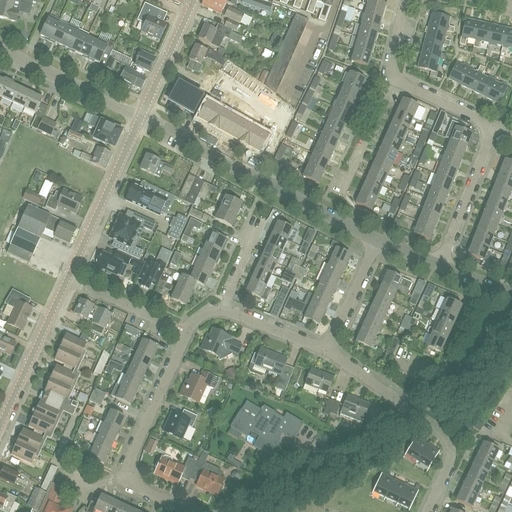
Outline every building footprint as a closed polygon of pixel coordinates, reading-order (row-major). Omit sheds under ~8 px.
[(21,3),(32,6),(37,7),(39,0),(19,0),(20,1),(13,0),(0,0),(0,2),(0,18),(16,22),(21,3)] [(225,6),(225,5),(215,0),(204,0),(202,5),(224,16),(240,23),(244,15),(239,12),(225,6)] [(258,0),(242,0),(242,3),(269,12),(272,5),(258,0)] [(314,12),(317,0),(309,0),(307,10),(314,12)] [(332,0),(318,0),(324,2),(319,17),(326,20),(332,0)] [(369,0),(368,0),(369,1),(366,0),(363,0),(362,4),(367,6),(365,12),(382,17),(386,5),(369,0)] [(146,2),(137,19),(145,23),(141,31),(148,34),(148,36),(152,38),(153,37),(159,39),(167,24),(157,19),(157,17),(160,10),(146,2)] [(379,29),(382,17),(365,12),(362,24),(379,29)] [(450,17),(432,13),(429,26),(453,33),(454,32),(455,29),(449,27),(450,25),(448,24),(450,17)] [(296,14),(293,21),(306,27),(309,20),(296,14)] [(49,42),(59,20),(49,16),(40,36),(47,39),(46,41),(49,42)] [(340,33),(345,19),(339,17),(334,30),(340,33)] [(60,45),(69,25),(59,20),(49,42),(52,44),(53,42),(60,45)] [(227,20),(224,27),(236,32),(239,25),(227,20)] [(475,41),(479,23),(465,20),(461,40),(460,44),(465,46),(466,41),(468,41),(468,39),(475,41)] [(302,34),(306,27),(293,21),(290,29),(302,34)] [(489,44),(492,26),(479,23),(475,41),(474,47),(479,49),(480,44),(482,44),(482,42),(489,44)] [(375,42),(379,29),(362,24),(358,37),(375,42)] [(77,33),(79,30),(69,25),(60,45),(67,48),(66,50),(69,51),(77,33)] [(231,32),(232,31),(218,25),(215,30),(211,28),(210,30),(204,27),(198,39),(210,44),(219,49),(224,37),(240,44),(241,41),(244,41),(245,39),(242,38),(231,32)] [(446,38),(445,38),(446,32),(453,34),(453,33),(429,26),(425,40),(449,47),(450,42),(445,41),(446,38)] [(503,47),(506,29),(492,26),(489,44),(488,46),(495,47),(495,45),(503,47)] [(299,42),(302,34),(290,29),(286,36),(299,42)] [(510,48),(511,48),(511,29),(506,29),(503,47),(501,54),(506,55),(507,50),(509,50),(510,48)] [(334,30),(331,41),(342,44),(343,43),(339,42),(337,41),(340,33),(334,30)] [(79,54),(87,38),(77,33),(69,51),(72,53),(73,51),(79,54)] [(296,49),(299,42),(286,36),(283,43),(296,49)] [(372,54),(375,42),(358,37),(355,49),(372,54)] [(88,60),(97,42),(87,38),(79,54),(86,57),(85,59),(88,60)] [(98,39),(97,42),(88,60),(91,62),(92,60),(99,63),(104,52),(110,55),(115,44),(109,41),(108,43),(98,39)] [(442,52),(441,52),(443,45),(449,47),(425,40),(421,54),(445,60),(446,55),(442,54),(442,52)] [(342,46),(342,44),(331,41),(328,50),(334,52),(335,50),(336,44),(342,46)] [(293,56),(296,49),(283,43),(280,50),(293,56)] [(200,65),(203,58),(205,59),(206,58),(214,61),(222,67),(227,61),(207,48),(206,50),(195,46),(189,59),(191,60),(187,68),(199,73),(203,66),(200,65)] [(263,56),(273,60),(277,53),(267,49),(263,56)] [(368,66),(372,54),(355,49),(351,61),(368,66)] [(289,63),(293,56),(280,50),(277,57),(289,63)] [(132,63),(131,62),(131,60),(112,51),(110,56),(129,69),(132,63)] [(140,52),(138,58),(135,65),(150,71),(155,58),(140,52)] [(439,66),(437,65),(439,59),(445,61),(445,60),(421,54),(418,67),(437,73),(439,66)] [(146,78),(131,70),(129,69),(110,56),(109,57),(121,64),(117,70),(122,73),(119,79),(121,80),(120,82),(126,85),(127,83),(132,87),(133,86),(141,90),(146,78)] [(286,70),(289,63),(277,57),(273,65),(286,70)] [(461,85),(469,69),(470,67),(464,64),(465,60),(459,57),(456,62),(448,78),(461,85)] [(104,68),(110,71),(115,61),(109,58),(104,68)] [(227,61),(221,71),(226,74),(232,65),(228,62),(227,61)] [(323,61),(318,73),(323,76),(329,64),(323,61)] [(232,65),(226,74),(231,78),(237,68),(232,65)] [(283,78),(286,70),(273,65),(270,72),(283,78)] [(461,85),(473,91),(481,75),(482,73),(484,69),(480,66),(477,72),(476,71),(475,72),(469,69),(461,85)] [(237,68),(231,78),(236,81),(242,72),(237,68)] [(242,72),(236,81),(241,85),(247,75),(242,72)] [(280,85),(283,78),(270,72),(267,79),(280,85)] [(349,73),(344,85),(360,92),(365,80),(349,73)] [(247,75),(241,85),(246,88),(252,78),(247,75)] [(486,98),(494,81),(495,80),(497,76),(495,75),(493,79),(489,76),(488,78),(481,75),(473,91),(486,98)] [(315,77),(313,83),(318,86),(321,80),(315,77)] [(0,96),(1,98),(8,83),(0,78),(0,96)] [(252,78),(246,88),(251,91),(257,82),(252,78)] [(275,95),(280,85),(267,79),(264,86),(275,95)] [(174,93),(169,101),(171,102),(170,104),(185,112),(186,110),(187,110),(192,113),(196,105),(202,108),(208,96),(202,93),(201,96),(190,90),(193,84),(184,80),(181,85),(179,84),(176,89),(174,93)] [(501,85),(494,81),(486,98),(499,104),(508,86),(502,83),(501,85)] [(257,82),(251,91),(256,95),(262,86),(262,85),(257,82)] [(13,103),(20,88),(8,83),(1,98),(13,103)] [(317,87),(318,86),(313,83),(307,94),(312,97),(314,92),(317,94),(320,88),(317,87)] [(355,103),(360,92),(344,85),(339,96),(355,103)] [(24,108),(31,93),(20,88),(13,103),(24,108)] [(43,99),(31,93),(24,108),(36,114),(43,99)] [(306,109),(312,97),(307,94),(301,106),(306,109)] [(350,115),(355,103),(339,96),(334,108),(350,115)] [(418,107),(408,102),(402,100),(397,111),(413,118),(418,107)] [(207,102),(198,119),(208,125),(218,108),(207,102)] [(311,112),(306,109),(301,106),(297,114),(295,118),(305,123),(311,112)] [(218,108),(208,125),(218,131),(228,114),(218,108)] [(345,126),(350,115),(334,108),(329,119),(345,126)] [(408,130),(413,118),(397,111),(392,123),(408,130)] [(432,125),(436,114),(431,112),(427,123),(432,125)] [(258,117),(263,121),(266,116),(261,113),(258,117)] [(228,114),(218,131),(228,136),(238,119),(228,114)] [(37,130),(43,119),(36,115),(31,127),(37,130)] [(439,115),(432,132),(437,135),(438,134),(440,135),(442,131),(439,130),(444,118),(439,115)] [(44,118),(44,119),(43,119),(37,130),(38,130),(51,136),(57,125),(44,118)] [(84,123),(77,119),(71,131),(79,134),(84,123)] [(238,119),(228,136),(238,142),(248,125),(238,119)] [(340,138),(345,126),(329,119),(324,131),(340,138)] [(101,120),(96,130),(99,131),(99,130),(119,139),(123,130),(101,120)] [(293,122),(289,129),(295,132),(299,134),(302,127),(293,122)] [(403,142),(408,131),(408,130),(392,123),(387,135),(403,142)] [(467,146),(471,135),(463,131),(465,128),(452,123),(446,138),(450,140),(467,146)] [(248,125),(238,142),(248,147),(257,130),(248,125)] [(257,130),(248,147),(258,153),(259,151),(264,142),(269,145),(270,145),(276,134),(276,132),(270,129),(270,130),(266,129),(263,133),(257,130)] [(291,139),(295,132),(289,129),(286,136),(291,139)] [(424,129),(421,135),(426,137),(429,131),(424,129)] [(70,131),(69,132),(67,130),(64,137),(59,143),(65,148),(67,145),(65,143),(67,139),(66,138),(67,136),(81,142),(83,136),(70,131)] [(115,148),(119,139),(99,130),(99,131),(96,130),(93,138),(115,148)] [(335,150),(340,138),(324,131),(319,142),(335,150)] [(432,147),(437,135),(432,132),(426,144),(432,147)] [(398,153),(403,142),(387,135),(382,146),(398,153)] [(421,150),(426,137),(421,135),(418,143),(416,148),(421,150)] [(462,158),(467,146),(450,140),(446,152),(462,158)] [(329,161),(335,150),(319,142),(313,154),(329,161)] [(281,145),(278,151),(284,154),(287,147),(281,145)] [(393,165),(398,153),(382,146),(377,158),(393,165)] [(105,169),(112,154),(98,148),(93,158),(82,154),(80,159),(105,169)] [(425,149),(422,156),(427,158),(430,151),(425,149)] [(280,161),(284,154),(278,151),(274,159),(280,161)] [(458,170),(462,158),(446,152),(441,164),(458,170)] [(324,173),(329,161),(313,154),(308,166),(324,173)] [(173,167),(165,164),(160,161),(146,155),(140,169),(153,175),(154,175),(160,177),(162,170),(170,174),(173,167)] [(426,160),(427,158),(422,156),(419,163),(424,165),(425,164),(427,165),(429,161),(426,160)] [(388,176),(393,165),(377,158),(372,169),(388,176)] [(413,168),(417,161),(411,158),(408,166),(413,168)] [(511,163),(504,160),(500,172),(511,176),(511,163)] [(453,182),(458,170),(441,164),(436,175),(453,182)] [(319,184),(324,173),(308,166),(303,177),(319,184)] [(382,188),(388,176),(372,169),(366,181),(382,188)] [(415,171),(412,179),(417,181),(420,174),(415,171)] [(511,190),(511,189),(511,176),(500,172),(495,184),(511,190)] [(178,198),(185,201),(195,178),(188,175),(178,198)] [(410,177),(408,176),(404,175),(401,182),(407,184),(410,177)] [(449,194),(453,182),(436,175),(432,187),(449,194)] [(194,206),(197,198),(204,182),(195,178),(185,201),(194,206)] [(415,189),(417,181),(412,179),(410,184),(409,186),(415,189)] [(377,200),(382,188),(366,181),(361,193),(377,200)] [(205,201),(209,191),(212,186),(204,182),(197,198),(205,201)] [(404,192),(407,184),(401,182),(398,190),(404,192)] [(146,183),(143,189),(133,185),(132,187),(130,187),(128,191),(129,192),(125,200),(159,216),(161,213),(166,200),(163,198),(166,192),(146,183)] [(507,202),(511,190),(495,184),(491,196),(507,202)] [(217,189),(212,186),(209,191),(215,194),(217,189)] [(444,206),(449,194),(432,187),(427,199),(444,206)] [(76,214),(83,199),(64,190),(62,194),(56,191),(53,197),(51,196),(46,207),(56,211),(58,206),(76,214)] [(34,194),(27,191),(24,198),(31,201),(34,194)] [(372,211),(377,200),(361,193),(356,204),(372,211)] [(413,198),(408,196),(405,195),(402,202),(408,205),(410,199),(413,200),(413,198)] [(502,214),(507,202),(491,196),(486,208),(502,214)] [(226,197),(221,208),(237,216),(240,209),(242,210),(244,205),(226,197)] [(395,198),(391,205),(397,207),(400,200),(395,198)] [(439,217),(444,206),(427,199),(423,211),(439,217)] [(405,212),(408,205),(402,202),(399,210),(405,212)] [(394,215),(397,207),(391,205),(388,213),(394,215)] [(76,228),(55,218),(28,206),(18,229),(11,245),(10,245),(7,252),(30,263),(33,256),(41,239),(45,230),(50,232),(51,232),(55,234),(54,237),(69,244),(76,228)] [(234,223),(237,216),(221,208),(216,220),(234,228),(236,224),(234,223)] [(498,226),(502,214),(486,208),(482,220),(498,226)] [(210,216),(192,209),(189,215),(207,222),(210,216)] [(435,229),(439,217),(423,211),(418,223),(435,229)] [(120,214),(114,227),(135,236),(140,226),(152,232),(156,223),(134,213),(131,220),(120,214)] [(180,236),(187,219),(178,215),(176,219),(173,218),(169,226),(180,236)] [(394,226),(393,230),(396,231),(398,228),(401,221),(396,218),(392,226),(394,226)] [(200,230),(210,235),(213,229),(191,219),(188,225),(200,230)] [(493,238),(498,226),(482,220),(477,232),(493,238)] [(278,223),(273,235),(287,241),(293,230),(278,223)] [(430,241),(435,229),(418,223),(414,235),(430,241)] [(242,241),(249,246),(259,231),(251,226),(242,241)] [(131,245),(135,236),(114,227),(109,238),(121,243),(118,250),(139,259),(143,251),(131,245)] [(489,250),(493,238),(477,232),(472,243),(489,250)] [(211,234),(208,240),(202,238),(200,243),(206,245),(220,252),(226,240),(211,234)] [(183,235),(181,241),(187,244),(190,238),(183,235)] [(282,253),(287,241),(273,235),(267,246),(282,253)] [(304,242),(302,247),(308,250),(310,245),(304,242)] [(484,262),(489,250),(472,243),(468,255),(484,262)] [(509,257),(511,248),(511,245),(508,244),(503,255),(509,257)] [(215,263),(220,252),(206,245),(200,257),(215,263)] [(277,264),(282,253),(267,246),(262,258),(277,264)] [(313,246),(311,252),(317,255),(322,257),(324,253),(323,251),(313,246)] [(302,247),(299,253),(305,256),(308,250),(302,247)] [(336,249),(331,261),(346,268),(351,256),(336,249)] [(127,266),(131,258),(116,252),(114,258),(103,253),(96,266),(117,275),(122,264),(127,266)] [(176,252),(173,258),(179,261),(182,255),(176,252)] [(311,252),(308,257),(314,260),(317,255),(311,252)] [(210,275),(215,263),(200,257),(195,268),(210,275)] [(184,263),(179,261),(173,258),(170,264),(176,267),(182,269),(184,263)] [(272,276),(277,264),(262,258),(257,269),(272,276)] [(507,262),(501,259),(498,267),(504,269),(507,262)] [(138,276),(144,264),(134,260),(132,267),(136,268),(133,274),(138,276)] [(340,279),(346,268),(331,261),(326,272),(340,279)] [(156,287),(166,266),(158,262),(156,266),(145,262),(138,279),(143,281),(140,287),(148,290),(152,282),(157,285),(156,287)] [(204,287),(210,275),(195,268),(190,279),(196,283),(204,287)] [(266,287),(272,276),(257,269),(252,281),(266,287)] [(293,271),(290,277),(296,280),(299,274),(293,271)] [(335,291),(340,279),(326,272),(320,284),(335,291)] [(412,284),(408,282),(388,273),(382,284),(406,295),(412,284)] [(162,274),(160,280),(166,283),(169,277),(162,274)] [(299,274),(296,280),(302,283),(305,277),(299,274)] [(191,294),(196,283),(190,279),(182,276),(176,287),(191,294)] [(186,306),(191,294),(176,287),(166,283),(160,280),(154,291),(161,294),(164,289),(169,292),(170,291),(174,293),(171,299),(186,306)] [(272,290),(266,287),(252,281),(246,292),(261,299),(267,302),(272,290)] [(330,302),(335,291),(320,284),(315,295),(330,302)] [(392,303),(397,292),(406,296),(406,295),(382,284),(377,296),(392,303)] [(283,287),(280,293),(287,296),(289,290),(283,287)] [(32,309),(27,307),(31,299),(26,297),(17,292),(8,306),(14,309),(7,324),(22,330),(32,309)] [(292,292),(289,297),(296,300),(298,295),(292,292)] [(414,292),(411,298),(417,301),(420,294),(414,292)] [(280,293),(275,304),(281,307),(287,296),(280,293)] [(324,314),(330,302),(315,295),(310,307),(324,314)] [(387,314),(392,303),(377,296),(372,307),(387,314)] [(423,296),(420,302),(426,304),(429,298),(423,296)] [(289,297),(284,309),(291,312),(296,300),(289,297)] [(415,306),(417,301),(411,298),(409,303),(415,306)] [(86,320),(87,317),(93,319),(91,323),(93,324),(104,329),(111,313),(81,299),(74,314),(86,320)] [(447,300),(442,311),(456,318),(461,307),(447,300)] [(424,310),(426,304),(420,302),(418,307),(424,310)] [(319,325),(324,314),(310,307),(304,319),(319,325)] [(381,326),(387,314),(372,307),(366,319),(381,326)] [(451,329),(456,318),(442,311),(437,322),(451,329)] [(414,327),(417,321),(420,316),(415,313),(412,319),(411,318),(409,324),(414,327)] [(409,324),(411,318),(405,315),(403,321),(409,324)] [(376,337),(381,326),(366,319),(361,331),(376,337)] [(406,330),(409,324),(403,321),(400,327),(397,333),(402,335),(405,329),(406,330)] [(446,340),(451,329),(437,322),(432,333),(446,340)] [(105,329),(104,329),(93,324),(90,330),(102,335),(105,329)] [(412,333),(414,327),(409,324),(406,330),(412,333)] [(126,325),(123,332),(135,337),(138,330),(126,325)] [(16,343),(0,336),(3,330),(0,328),(0,343),(0,344),(0,351),(10,356),(16,343)] [(205,341),(203,344),(201,349),(219,358),(223,349),(238,355),(242,346),(229,341),(231,338),(213,330),(207,342),(205,341)] [(371,349),(376,337),(361,331),(356,342),(371,349)] [(440,353),(446,340),(432,333),(426,346),(440,353)] [(87,344),(76,339),(66,335),(60,347),(81,357),(87,344)] [(397,347),(398,344),(400,340),(393,337),(390,344),(397,347)] [(151,359),(157,347),(142,340),(136,353),(151,359)] [(124,346),(121,344),(118,343),(115,350),(122,352),(124,346)] [(392,358),(397,347),(390,344),(385,355),(392,358)] [(81,357),(60,347),(54,360),(64,365),(62,369),(67,372),(69,367),(75,370),(81,357)] [(260,350),(258,355),(254,353),(251,363),(248,370),(250,372),(261,377),(267,375),(274,378),(277,384),(275,388),(285,392),(294,369),(284,365),(286,360),(260,350)] [(146,371),(151,359),(136,353),(131,364),(146,371)] [(110,361),(108,366),(114,369),(117,363),(110,361)] [(141,381),(146,371),(131,364),(126,375),(141,381)] [(73,374),(74,372),(75,370),(69,367),(67,372),(62,369),(56,366),(50,379),(71,389),(76,376),(73,374)] [(111,375),(114,369),(108,366),(105,372),(111,375)] [(304,384),(305,384),(303,390),(316,394),(318,389),(326,393),(332,378),(310,369),(304,384)] [(206,385),(210,387),(215,390),(219,380),(214,378),(202,372),(199,379),(192,375),(190,381),(187,380),(180,396),(198,404),(206,385)] [(136,393),(141,381),(126,375),(121,386),(136,393)] [(71,389),(50,379),(44,392),(59,399),(59,400),(61,401),(61,400),(65,401),(71,389)] [(131,404),(136,393),(121,386),(117,384),(112,396),(116,398),(131,404)] [(95,389),(91,395),(103,401),(107,394),(95,389)] [(101,407),(103,401),(91,395),(89,401),(101,407)] [(347,396),(341,411),(339,414),(361,423),(368,405),(347,396)] [(328,416),(334,401),(329,399),(323,414),(328,416)] [(78,405),(68,400),(67,401),(68,401),(64,410),(68,411),(68,412),(73,414),(78,405)] [(60,410),(50,406),(40,401),(34,414),(55,423),(60,410)] [(341,404),(334,401),(328,416),(329,416),(329,417),(335,420),(336,416),(341,404)] [(264,406),(262,409),(262,408),(261,410),(247,402),(241,411),(234,422),(246,430),(246,429),(251,432),(260,437),(257,441),(262,444),(261,445),(273,452),(280,440),(281,440),(279,439),(282,434),(284,435),(294,440),(303,424),(286,414),(283,418),(275,413),(264,406)] [(90,408),(88,414),(97,418),(99,411),(90,408)] [(192,428),(198,416),(184,410),(181,416),(172,412),(164,431),(180,438),(186,425),(192,428)] [(110,411),(105,423),(119,429),(125,418),(110,411)] [(49,436),(55,423),(34,414),(28,427),(35,430),(40,432),(38,436),(43,439),(45,434),(49,436)] [(84,420),(81,426),(87,429),(90,423),(84,420)] [(479,432),(483,426),(475,421),(471,426),(479,432)] [(114,441),(119,429),(105,423),(100,434),(114,441)] [(85,434),(87,429),(81,426),(78,432),(85,434)] [(40,432),(35,430),(33,434),(22,429),(17,442),(38,452),(43,439),(38,436),(40,432)] [(109,452),(114,441),(100,434),(94,446),(109,452)] [(418,462),(429,445),(416,437),(405,454),(418,462)] [(38,452),(17,442),(11,455),(32,464),(38,452)] [(483,443),(477,455),(493,462),(499,450),(483,443)] [(439,452),(429,445),(418,462),(428,469),(439,452)] [(104,464),(109,452),(94,446),(89,457),(104,464)] [(70,449),(67,455),(79,461),(82,454),(70,449)] [(224,480),(220,478),(222,475),(222,474),(222,472),(221,471),(219,470),(205,463),(208,456),(202,453),(200,458),(191,479),(198,483),(197,486),(217,495),(224,480)] [(488,474),(493,462),(477,455),(472,466),(488,474)] [(191,479),(200,458),(195,456),(193,459),(189,457),(184,468),(172,463),(172,461),(171,458),(166,456),(163,457),(162,459),(156,473),(178,483),(180,478),(189,482),(190,479),(191,479)] [(482,485),(488,474),(472,466),(466,478),(482,485)] [(23,486),(25,481),(18,478),(19,474),(4,467),(0,476),(0,479),(14,485),(15,483),(23,486)] [(506,473),(502,481),(508,483),(511,476),(506,473)] [(384,497),(393,479),(380,474),(372,492),(384,497)] [(477,497),(482,485),(466,478),(461,489),(477,497)] [(396,503),(405,485),(393,479),(384,497),(396,503)] [(505,490),(508,483),(502,481),(499,479),(495,486),(505,490)] [(72,511),(73,509),(60,503),(65,492),(54,483),(49,493),(48,493),(39,511),(72,511)] [(417,491),(408,487),(405,485),(396,503),(409,509),(417,491)] [(35,488),(27,505),(27,506),(38,511),(41,506),(46,493),(35,488)] [(471,508),(477,497),(461,489),(455,501),(471,508)] [(507,505),(511,495),(511,493),(507,492),(502,503),(507,505)] [(7,494),(6,496),(0,493),(0,506),(1,507),(0,510),(5,511),(10,511),(17,498),(7,494)] [(101,511),(108,511),(113,500),(102,495),(98,504),(91,501),(86,511),(94,511),(96,509),(101,511)] [(495,496),(492,503),(497,506),(501,498),(495,496)] [(121,511),(125,506),(113,500),(108,511),(121,511)] [(491,511),(494,511),(497,506),(492,503),(488,511),(491,511)] [(504,511),(507,505),(502,503),(497,511),(504,511)]
